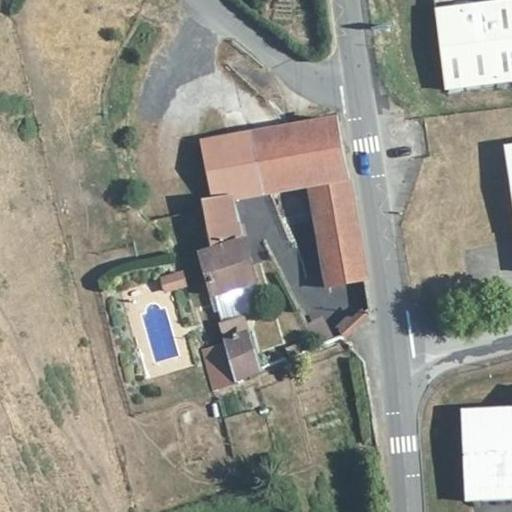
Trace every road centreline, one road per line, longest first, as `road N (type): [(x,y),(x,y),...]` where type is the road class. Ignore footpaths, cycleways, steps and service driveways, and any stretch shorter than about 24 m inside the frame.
road 1 (secondary): [(404,362),(364,83)]
road 2 (residential): [(364,83),(319,81),(213,0)]
road 3 (secondary): [(415,511),(404,362)]
